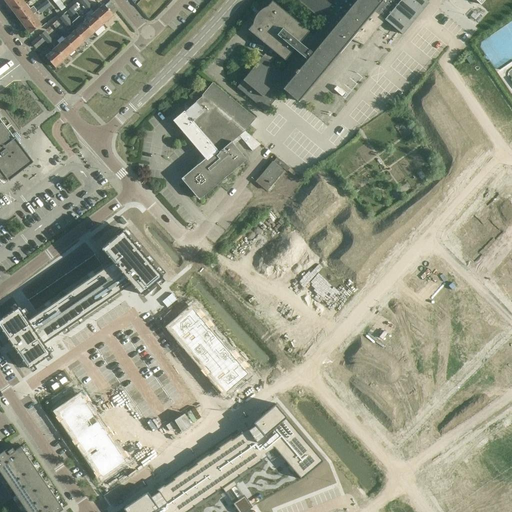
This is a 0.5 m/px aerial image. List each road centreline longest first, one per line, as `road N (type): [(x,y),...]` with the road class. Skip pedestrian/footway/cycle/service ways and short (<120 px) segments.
road 1 (residential): [(92,511),(303,366)]
road 2 (unclassified): [(95,142),(236,0)]
road 3 (residential): [(303,366),(427,238)]
road 4 (track): [(340,332),(219,257),(198,234)]
road 5 (unclassified): [(134,190),(0,293)]
road 6 (unclassified): [(95,142),(0,28)]
road 7 (residential): [(10,398),(132,314)]
road 8 (residential): [(400,475),(303,366)]
road 9 (residential): [(88,511),(10,398)]
road 10 (residential): [(511,395),(400,475)]
road 11 (residential): [(457,43),(443,63),(504,154)]
